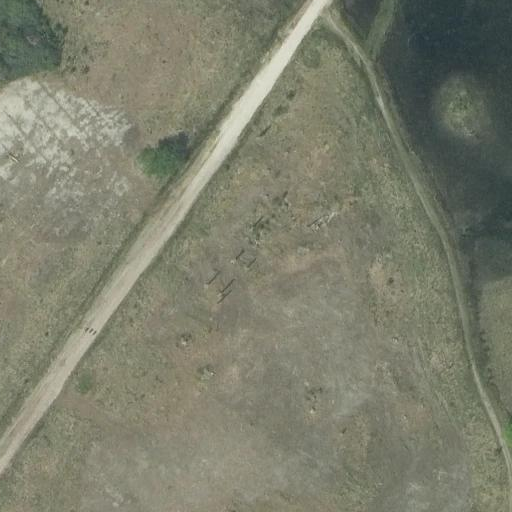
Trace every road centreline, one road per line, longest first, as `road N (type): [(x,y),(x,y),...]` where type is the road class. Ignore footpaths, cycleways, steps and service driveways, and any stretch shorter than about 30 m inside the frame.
road 1 (track): [(316,2),(0,458)]
road 2 (track): [(511,502),(504,454),(474,380),(465,320),(432,231),(363,68),(316,2)]
